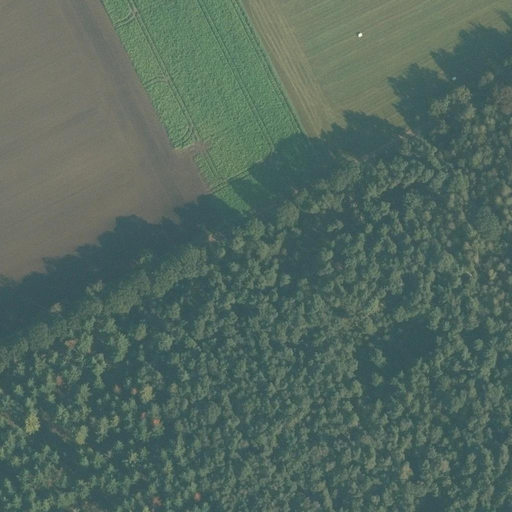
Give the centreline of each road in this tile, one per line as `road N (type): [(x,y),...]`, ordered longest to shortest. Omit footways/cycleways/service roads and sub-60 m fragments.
road 1 (track): [(0,352),(511,80)]
road 2 (track): [(95,304),(210,511)]
